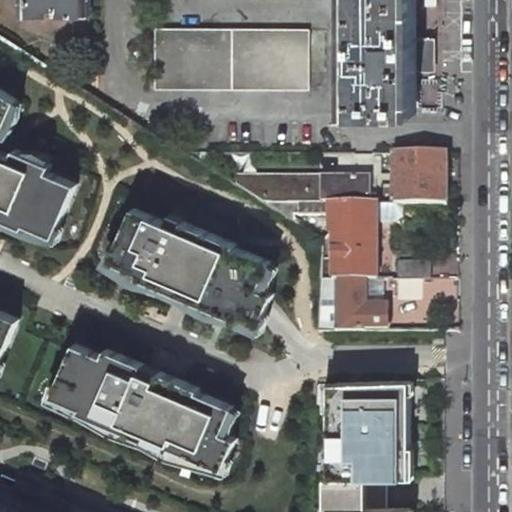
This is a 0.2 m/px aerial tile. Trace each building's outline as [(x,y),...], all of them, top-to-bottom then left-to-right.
[(29,0),(30,15),(86,15),(85,0),(29,0)] [(356,0),(356,21),(356,94),(356,113),(412,113),(412,95),(412,71),(430,71),(430,37),(412,37),(412,21),(411,0),(356,0)] [(157,87),(310,88),(309,31),(157,29),(157,87)] [(23,114),(0,99),(0,228),(24,238),(25,235),(56,247),(79,192),(49,179),(53,167),(27,157),(25,163),(13,158),(11,165),(0,160),(0,145),(5,148),(15,132),(23,114)] [(429,153),(397,153),(396,203),(447,203),(448,153),(445,153),(429,153)] [(371,177),(240,177),(240,187),(265,203),(331,203),(370,203),(371,177)] [(331,203),(265,203),(295,222),(296,215),(331,216),(331,203)] [(370,203),(331,203),(331,216),(331,234),(334,235),(335,278),(337,278),(368,279),(379,279),(379,203),(370,203)] [(182,237),(135,217),(111,270),(140,282),(138,286),(180,304),(212,317),(210,322),(219,326),(242,330),(244,325),(263,334),(274,308),(276,303),(273,300),(280,275),(274,270),(238,255),(238,252),(185,230),(182,237)] [(431,262),(399,263),(399,279),(431,278),(431,262)] [(368,279),(337,278),(337,330),(366,330),(389,330),(389,308),(384,307),(384,279),(379,279),(368,279)] [(399,279),(397,278),(397,299),(429,298),(429,279),(399,279)] [(0,368),(16,331),(0,324),(0,368)] [(104,367),(75,356),(52,407),(81,419),(79,424),(171,462),(173,458),(225,479),(238,450),(224,444),(235,417),(199,403),(201,399),(185,393),(161,383),(158,389),(141,382),(143,376),(107,361),(104,367)] [(411,511),(411,509),(388,509),(388,479),(411,478),(411,393),(396,393),(396,381),(337,383),(337,410),(330,410),(330,511),(411,511)] [(0,476),(0,511),(95,511),(2,472),(0,476)]
